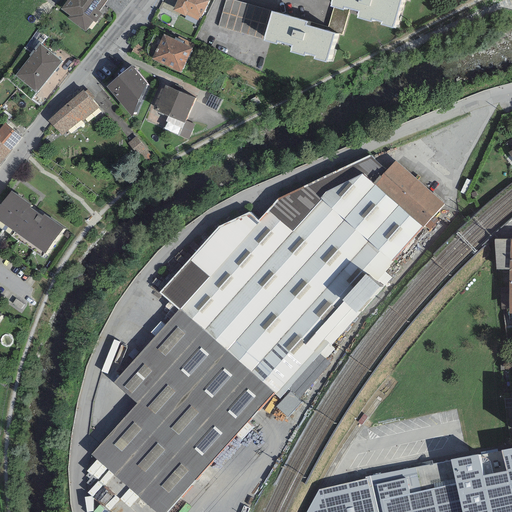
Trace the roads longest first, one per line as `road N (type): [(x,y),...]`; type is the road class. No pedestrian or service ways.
road 1 (unclassified): [(82,511),(84,404),(98,354),(124,300),(192,229),(434,117),(511,92)]
road 2 (tertiary): [(140,0),(0,178)]
